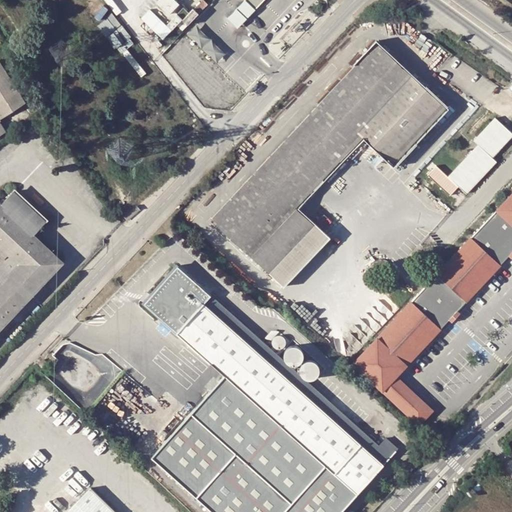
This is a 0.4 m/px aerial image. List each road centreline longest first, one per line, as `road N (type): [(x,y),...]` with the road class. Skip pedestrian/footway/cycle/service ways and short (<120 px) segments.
road 1 (unclassified): [(0,375),(345,12)]
road 2 (secondary): [(511,400),(397,511)]
road 3 (secondary): [(413,511),(511,414)]
